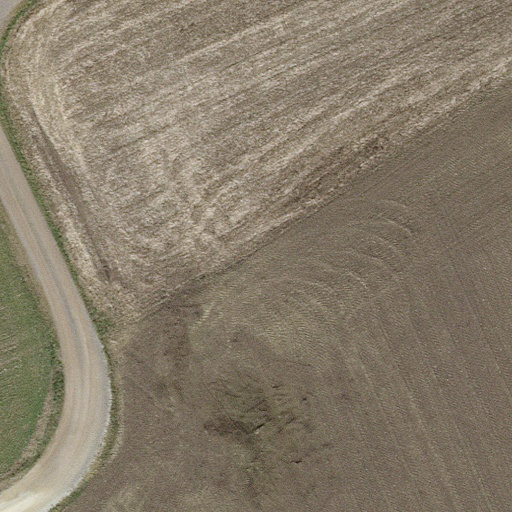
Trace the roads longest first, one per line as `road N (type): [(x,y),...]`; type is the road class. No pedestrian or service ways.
road 1 (track): [(17,207),(122,181),(294,68),(416,0)]
road 2 (track): [(0,494),(59,469),(85,422),(86,365),(0,168)]
